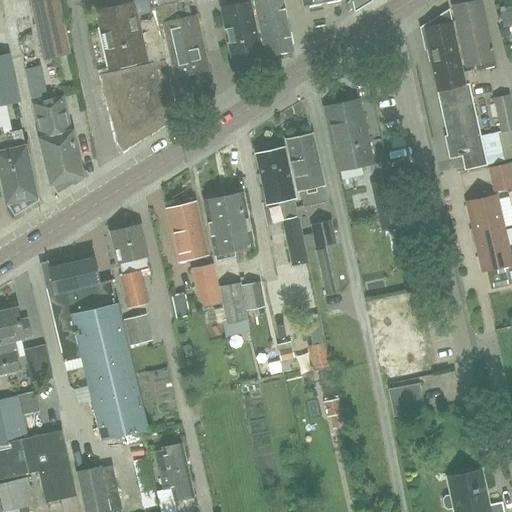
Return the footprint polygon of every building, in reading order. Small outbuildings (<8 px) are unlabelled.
[(29,0),(34,21),(42,60),(69,54),(57,0),(29,0)] [(150,0),(114,0),(116,7),(98,11),(111,67),(147,59),(136,15),(153,11),(150,0)] [(157,8),(160,24),(165,23),(178,77),(208,71),(196,17),(192,17),(189,2),(186,2),(185,0),(158,0),(160,7),(157,8)] [(261,57),(248,0),(236,0),(237,4),(223,7),(234,62),(261,57)] [(283,0),(253,0),(254,1),(255,1),(266,56),(294,50),(283,0)] [(300,0),(302,9),(344,0),(300,0)] [(476,0),(466,2),(480,68),(495,65),(480,0),(476,0)] [(511,20),(511,0),(497,0),(503,23),(511,20)] [(480,68),(466,2),(451,5),(464,66),(479,63),(480,68)] [(486,164),(468,83),(465,84),(450,15),(432,26),(423,28),(427,47),(424,48),(427,59),(429,59),(446,135),(461,132),(466,153),(460,154),(463,169),(486,164)] [(0,167),(8,204),(37,197),(28,154),(31,153),(28,140),(25,141),(23,131),(12,133),(6,105),(20,102),(10,56),(0,57),(0,167)] [(511,105),(509,94),(493,98),(500,132),(511,129),(511,105)] [(83,177),(64,96),(33,104),(52,184),(83,177)] [(358,99),(323,107),(337,170),(373,163),(358,99)] [(286,140),(298,190),(300,190),(303,205),(325,200),(321,185),(323,184),(311,134),(286,140)] [(293,196),(282,148),(275,150),(275,148),(271,146),(259,148),(256,152),(257,154),(256,154),(267,202),(278,200),(293,196)] [(511,186),(511,181),(508,163),(488,167),(494,191),(511,186)] [(402,235),(400,226),(390,179),(371,183),(383,240),(402,235)] [(223,197),(234,257),(236,263),(247,260),(244,248),(253,246),(242,193),(223,197)] [(511,253),(508,254),(495,195),(466,201),(482,271),(504,266),(508,284),(511,283),(511,253)] [(216,261),(234,257),(223,197),(203,201),(214,254),(216,261)] [(193,203),(180,206),(167,208),(177,261),(193,258),(204,256),(193,203)] [(299,217),(282,220),(291,266),(309,262),(306,248),(303,236),(299,217)] [(312,234),(303,236),(306,248),(315,247),(315,248),(336,243),(331,220),(310,224),(312,234)] [(139,224),(111,231),(119,263),(119,262),(122,274),(120,275),(128,307),(147,302),(140,271),(149,268),(139,224)] [(326,249),(315,251),(324,292),(334,289),(326,249)] [(74,261),(42,269),(44,276),(62,358),(81,354),(84,367),(88,386),(92,402),(101,439),(147,428),(111,280),(100,283),(94,256),(92,250),(73,255),(74,261)] [(213,263),(192,267),(200,306),(221,301),(213,263)] [(310,291),(319,289),(315,271),(307,272),(310,291)] [(234,283),(218,286),(222,300),(226,320),(246,316),(245,310),(241,286),(240,282),(234,283)] [(260,282),(241,286),(245,310),(265,307),(260,282)] [(19,320),(16,308),(0,311),(0,347),(6,372),(18,369),(15,357),(18,356),(14,339),(23,338),(24,336),(29,335),(26,319),(19,320)] [(147,314),(123,320),(130,345),(153,340),(147,314)] [(315,319),(319,342),(329,340),(325,317),(315,319)] [(316,369),(329,366),(324,343),(310,346),(316,369)] [(45,344),(23,349),(28,371),(31,382),(53,377),(52,370),(45,344)] [(433,365),(409,367),(410,381),(435,378),(433,365)] [(424,411),(419,383),(387,390),(393,417),(424,411)] [(0,477),(37,469),(44,502),(77,494),(62,428),(28,436),(18,395),(0,399),(0,477)] [(162,447),(163,449),(154,451),(158,469),(167,467),(174,499),(193,495),(181,443),(162,447)] [(150,509),(162,507),(155,459),(144,461),(150,509)] [(101,466),(76,471),(84,511),(110,511),(101,468),(101,466)] [(448,509),(453,508),(454,511),(502,511),(500,502),(487,505),(480,470),(471,472),(467,470),(459,472),(458,475),(447,477),(450,495),(445,496),(442,500),(443,507),(448,509)] [(26,478),(0,483),(0,497),(3,511),(2,511),(19,511),(18,509),(33,506),(26,478)]
